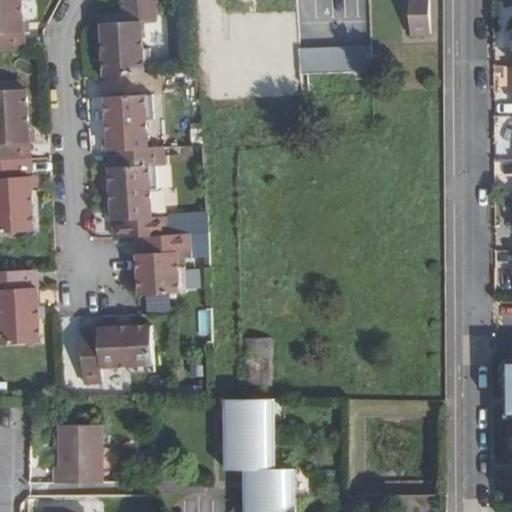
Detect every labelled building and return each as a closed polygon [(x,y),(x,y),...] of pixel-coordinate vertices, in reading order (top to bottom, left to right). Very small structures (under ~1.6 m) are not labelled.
[(0,0),(0,52),(17,52),(15,0),(0,0)] [(117,0),(119,24),(96,25),(99,79),(146,76),(144,51),(137,51),(135,23),(150,22),(148,0),(117,0)] [(433,28),(431,0),(412,0),(413,29),(433,28)] [(373,43),(297,45),(299,71),(374,68),(373,43)] [(0,160),(25,159),(22,87),(0,87),(0,160)] [(148,95),(101,98),(106,170),(154,166),(158,166),(157,149),(144,150),(142,123),(150,122),(148,95)] [(0,232),(27,232),(25,159),(0,160),(0,232)] [(154,166),(106,170),(111,240),(135,237),(165,235),(163,214),(163,211),(149,212),(147,185),(155,184),(154,166)] [(203,212),(163,214),(165,235),(188,234),(204,233),(203,212)] [(189,252),(206,251),(204,233),(188,234),(189,252)] [(174,253),(189,252),(188,234),(165,235),(135,237),(140,297),(185,294),(184,269),(175,269),(174,253)] [(0,342),(36,341),(34,268),(0,269),(0,342)] [(86,384),(105,382),(104,367),(130,365),(131,371),(157,370),(152,324),(81,330),(86,384)] [(299,511),(300,465),(273,464),(272,396),(243,395),(227,395),(229,465),(247,465),(247,511),(299,511)] [(63,463),(57,463),(56,480),(106,480),(107,422),(63,422),(63,463)]
